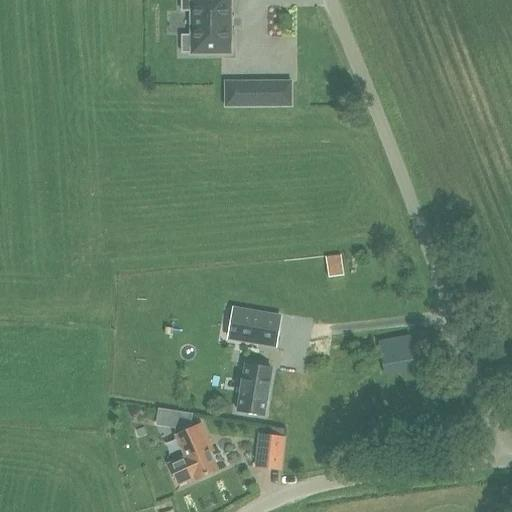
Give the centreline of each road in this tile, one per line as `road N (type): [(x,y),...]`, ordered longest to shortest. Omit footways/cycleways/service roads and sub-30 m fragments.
road 1 (unclassified): [(511,450),(494,423),(330,0)]
road 2 (unclassified): [(250,511),(309,488),(511,456)]
